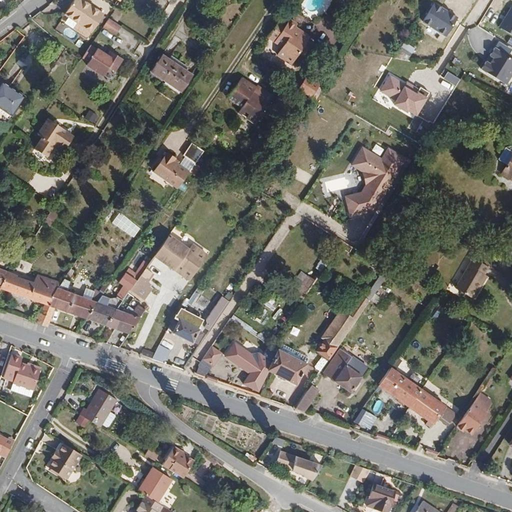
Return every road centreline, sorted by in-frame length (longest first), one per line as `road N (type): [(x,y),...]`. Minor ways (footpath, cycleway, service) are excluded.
road 1 (tertiary): [(511,500),(147,377)]
road 2 (residential): [(147,377),(149,393),(176,422),(319,511)]
road 3 (residential): [(11,472),(72,352)]
road 4 (unknown): [(504,358),(444,476)]
